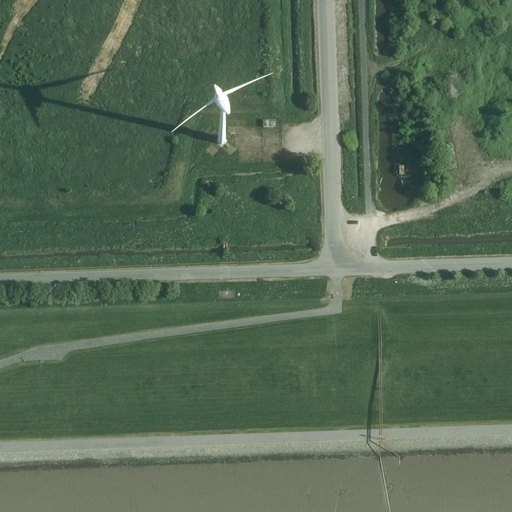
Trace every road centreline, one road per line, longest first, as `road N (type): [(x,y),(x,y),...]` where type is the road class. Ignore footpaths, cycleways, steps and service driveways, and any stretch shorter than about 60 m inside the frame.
road 1 (track): [(0,367),(331,311),(337,269)]
road 2 (unclassified): [(335,269),(0,280)]
road 3 (unclassified): [(335,269),(326,0)]
road 4 (unclassified): [(511,262),(335,269)]
road 5 (track): [(369,221),(433,209),(511,172)]
road 6 (track): [(365,71),(506,35)]
